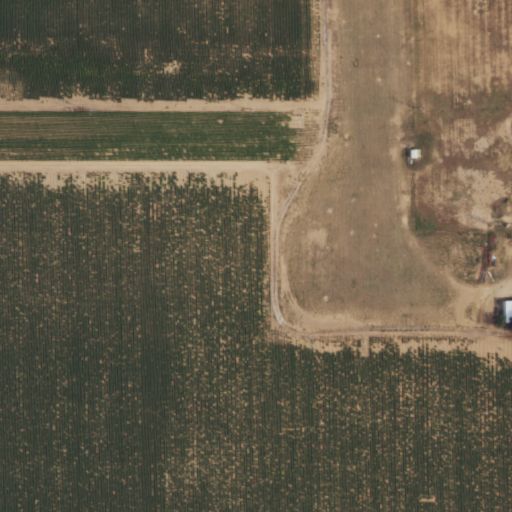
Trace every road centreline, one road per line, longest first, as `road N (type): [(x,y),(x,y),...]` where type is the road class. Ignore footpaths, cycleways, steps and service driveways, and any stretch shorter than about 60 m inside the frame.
road 1 (residential): [(0,164),(270,166),(277,278),(287,308),(307,319),(362,326),(474,331)]
road 2 (track): [(400,0),(395,137),(404,230),(461,286),(474,331),(511,336)]
